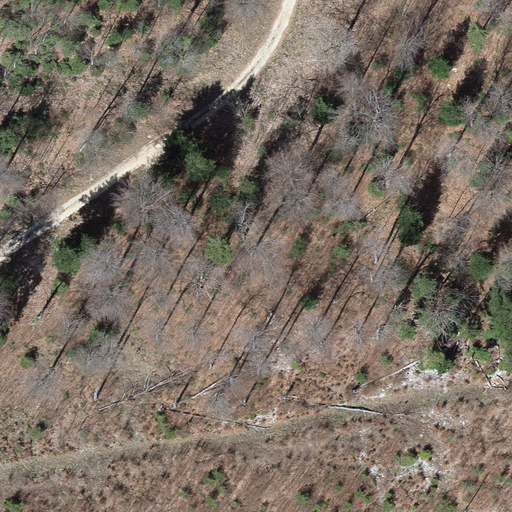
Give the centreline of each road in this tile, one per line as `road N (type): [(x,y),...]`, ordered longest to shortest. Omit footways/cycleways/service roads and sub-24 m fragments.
road 1 (track): [(0,469),(313,421),(511,379)]
road 2 (track): [(0,263),(213,116),(271,55),(292,0)]
